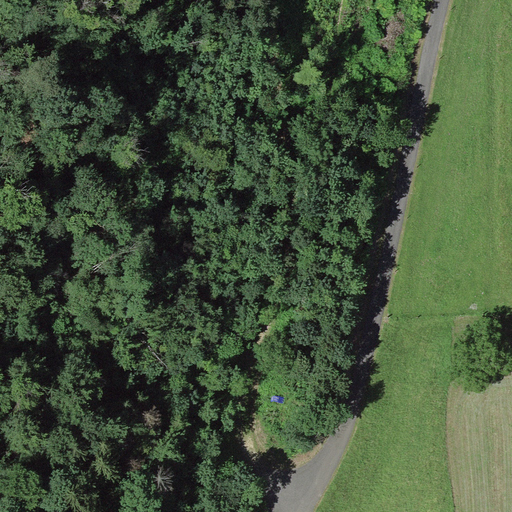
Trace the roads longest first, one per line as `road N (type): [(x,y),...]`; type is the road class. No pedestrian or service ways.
road 1 (track): [(449,0),(360,395),(306,511)]
road 2 (track): [(299,511),(249,456),(238,402),(255,346)]
